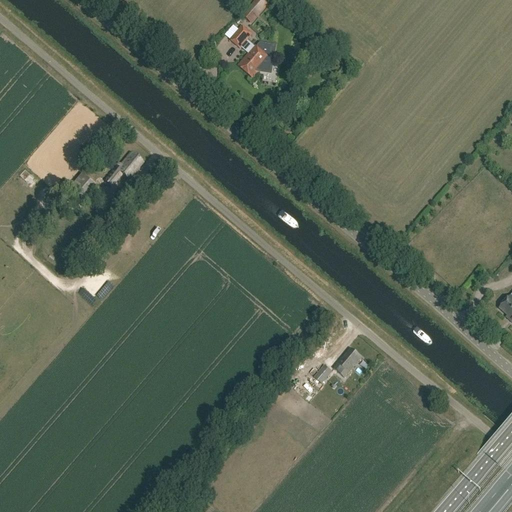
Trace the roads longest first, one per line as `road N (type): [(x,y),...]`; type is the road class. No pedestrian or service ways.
road 1 (unclassified): [(511,453),(0,19)]
road 2 (unclassified): [(511,371),(81,0)]
